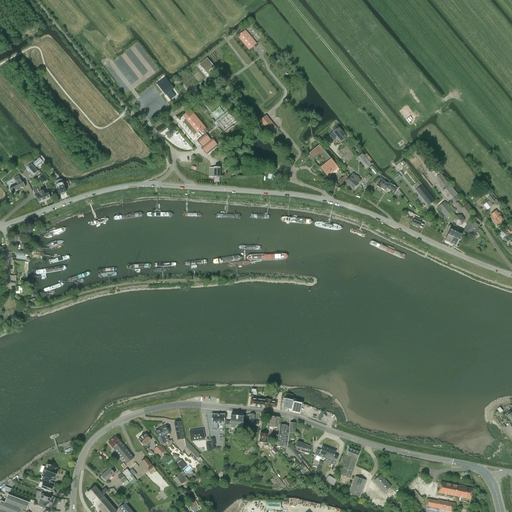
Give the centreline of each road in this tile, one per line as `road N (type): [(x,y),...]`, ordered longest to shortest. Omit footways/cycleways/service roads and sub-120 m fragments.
road 1 (tertiary): [(511,274),(368,212),(272,192),(136,185),(0,226)]
road 2 (tertiary): [(489,477),(472,465),(381,447),(288,414),(180,404),(117,421),(94,437),(76,473),(72,511)]
road 3 (track): [(511,266),(482,226),(450,202),(289,0)]
